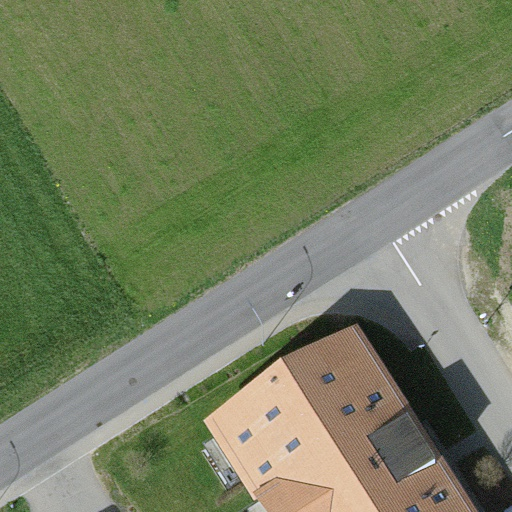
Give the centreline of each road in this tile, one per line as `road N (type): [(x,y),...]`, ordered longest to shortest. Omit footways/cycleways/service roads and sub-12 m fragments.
road 1 (tertiary): [(375,230),(0,451)]
road 2 (residential): [(375,230),(511,444)]
road 3 (tertiary): [(511,143),(375,230)]
